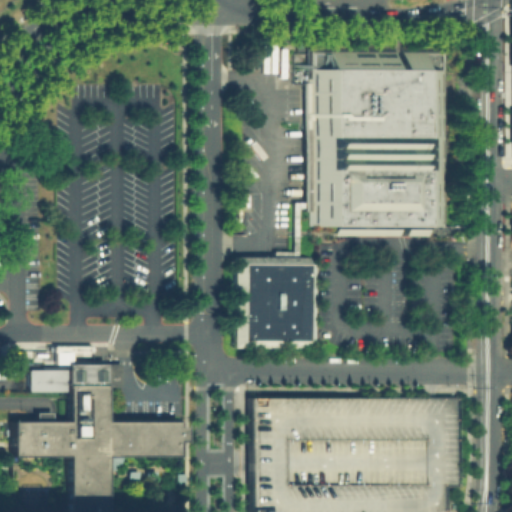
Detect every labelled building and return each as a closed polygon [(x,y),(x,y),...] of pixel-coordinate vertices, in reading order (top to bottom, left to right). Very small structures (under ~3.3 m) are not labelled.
[(306,52),(441,50),(444,227),(309,230),(306,52)] [(232,257),(304,257),(304,344),(232,345),(232,257)] [(24,362),(118,362),(118,384),(99,384),(99,417),(172,417),(172,424),(179,424),(179,439),(172,439),(172,454),(119,454),(113,468),(102,468),(107,454),(100,454),(100,511),(61,511),(61,454),(5,454),(5,419),(30,419),(30,411),(46,411),(46,419),(62,419),(62,391),(24,391),(24,362)] [(454,395),(454,484),(439,484),(439,511),(243,511),(243,460),(243,395),(428,395),(454,395)] [(142,468),(150,468),(150,478),(142,478),(142,468)] [(124,469),(134,469),(134,477),(124,478),(124,469)]
